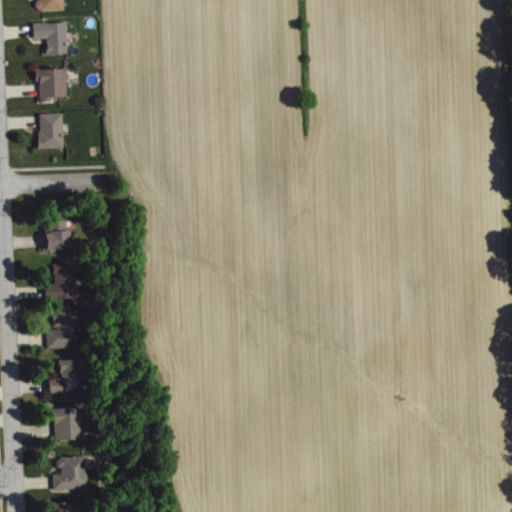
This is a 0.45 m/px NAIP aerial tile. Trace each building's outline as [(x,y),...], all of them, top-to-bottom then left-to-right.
[(66,0),(39,0),(39,11),(67,10),(66,0)] [(36,22),(36,38),(49,38),(49,54),(70,54),(69,22),(36,22)] [(70,97),(69,68),(38,68),(38,81),(42,81),(42,98),(70,97)] [(66,147),(66,113),(41,113),(41,148),(66,147)] [(72,249),(71,219),(47,220),(47,249),(72,249)] [(57,264),(58,299),(79,299),(78,263),(57,264)] [(58,299),(57,283),(48,283),(48,300),(58,299)] [(82,345),(81,309),(55,310),(55,329),(49,329),(50,347),(82,345)] [(86,391),(86,359),(61,359),(62,378),(51,378),(52,392),(86,391)] [(57,419),(57,440),(87,439),(86,407),(53,408),(54,419),(57,419)] [(56,474),(57,491),(89,490),(88,456),(64,456),(65,473),(56,474)]
